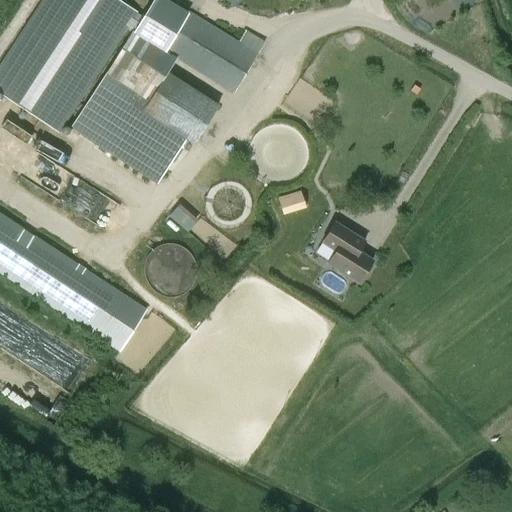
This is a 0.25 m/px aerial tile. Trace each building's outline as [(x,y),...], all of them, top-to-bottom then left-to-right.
[(118,0),(42,0),(0,64),(0,94),(57,133),(131,20),(138,24),(105,73),(148,101),(142,110),(95,80),(67,121),(154,178),(181,137),(192,145),(218,105),(168,72),(177,58),(231,94),(265,43),(246,30),(238,42),(210,24),(213,20),(200,12),(197,16),(190,12),(188,14),(166,0),(153,0),(143,16),(118,0)] [(184,232),(193,220),(174,206),(165,218),(184,232)] [(0,212),(0,274),(119,352),(147,309),(85,269),(84,270),(77,266),(78,264),(34,235),(33,237),(21,229),(23,228),(0,212)] [(349,246),(355,235),(335,223),(322,242),(336,251),(329,263),(359,282),(373,261),(361,253),(349,246)] [(195,277),(196,272),(195,266),(193,261),(191,257),(188,252),(184,248),(179,246),(175,244),(169,243),(162,244),(158,245),(153,247),(148,250),(144,255),(141,259),(139,266),(139,271),(139,277),(140,282),(142,286),(146,291),(150,295),(155,298),(160,300),(165,300),(171,300),(177,299),(182,296),(186,293),(190,289),(193,283),(195,277)] [(0,347),(62,384),(79,356),(0,309),(0,347)]
